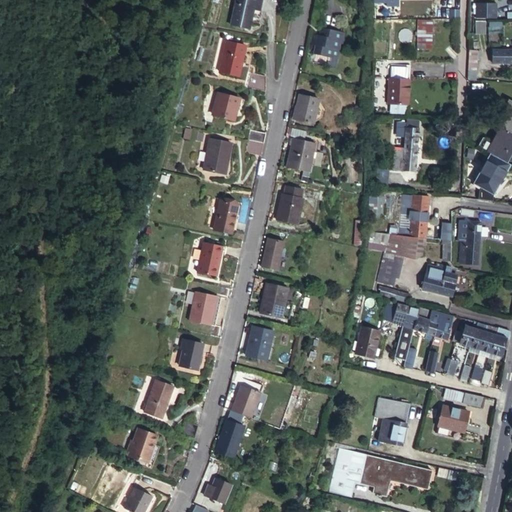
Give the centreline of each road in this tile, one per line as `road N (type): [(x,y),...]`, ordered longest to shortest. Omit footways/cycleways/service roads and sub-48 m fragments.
road 1 (residential): [(305,0),(207,440),(173,511)]
road 2 (residential): [(463,0),(449,185)]
road 3 (unknown): [(511,396),(373,364)]
